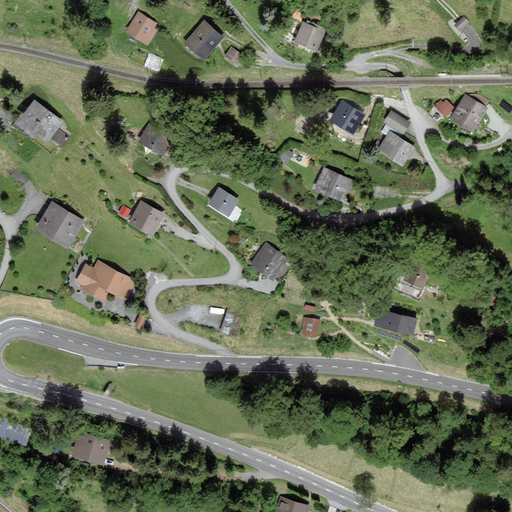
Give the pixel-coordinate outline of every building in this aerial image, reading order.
[(140,14),(128,32),(145,43),(157,25),(140,14)] [(205,22),(185,44),(205,61),(224,39),(205,22)] [(304,23),(296,41),(318,50),(325,32),(304,23)] [(242,55),(232,48),(227,55),(232,58),(231,60),(234,62),(235,60),(238,62),(242,55)] [(486,103),(490,97),(477,87),(472,93),(486,103)] [(453,118),(475,133),(490,110),(468,96),(453,118)] [(448,100),(439,108),(447,116),(455,108),(448,100)] [(35,101),(21,119),(47,139),(61,120),(35,101)] [(343,102),(331,121),(353,135),(365,116),(343,102)] [(391,111),(385,122),(404,134),(411,122),(391,111)] [(152,122),(141,142),(166,156),(178,136),(152,122)] [(58,129),(53,137),(61,143),(67,135),(58,129)] [(391,132),(380,152),(405,166),(416,147),(391,132)] [(325,169),(315,189),(344,202),(353,181),(325,169)] [(219,188),(209,204),(229,216),(240,200),(219,188)] [(142,202),(130,224),(153,237),(165,214),(142,202)] [(53,203),(39,226),(69,245),(84,223),(53,203)] [(267,243),(252,263),(275,280),(290,259),(267,243)] [(412,260),(404,283),(422,289),(430,266),(412,260)] [(86,285),(83,290),(104,301),(109,291),(126,299),(136,281),(97,262),(94,268),(86,264),(78,281),(86,285)] [(411,336),(415,320),(378,310),(374,326),(411,336)] [(300,335),(318,337),(321,317),(304,314),(300,335)] [(31,428),(0,416),(0,436),(25,446),(31,428)] [(81,432),(73,455),(103,464),(110,441),(81,432)] [(280,495),(274,511),(308,511),(310,507),(280,495)]
